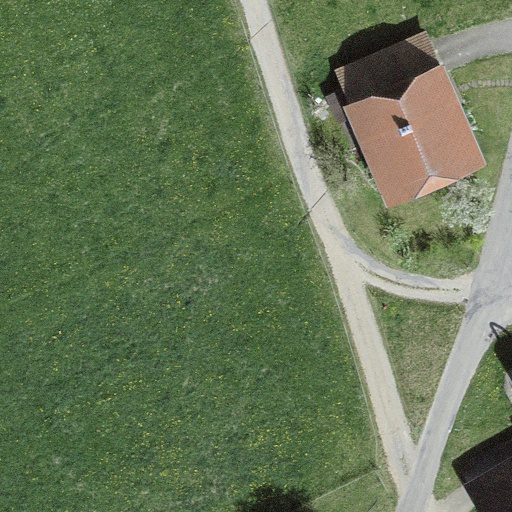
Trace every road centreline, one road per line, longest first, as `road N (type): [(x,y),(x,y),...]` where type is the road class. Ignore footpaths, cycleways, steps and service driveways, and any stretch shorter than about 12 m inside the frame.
road 1 (track): [(248,0),(416,494)]
road 2 (track): [(511,200),(491,293),(416,494)]
road 3 (track): [(328,240),(379,269),(491,293),(511,286)]
